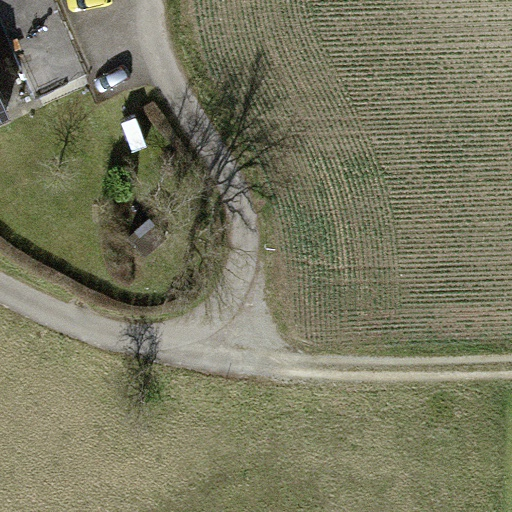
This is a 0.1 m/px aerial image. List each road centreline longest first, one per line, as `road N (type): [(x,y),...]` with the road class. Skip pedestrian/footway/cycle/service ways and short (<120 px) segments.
road 1 (track): [(0,301),(21,316),(191,362),(249,275),(248,209),(180,100),(158,47),(158,0)]
road 2 (track): [(511,371),(394,375),(191,362)]
